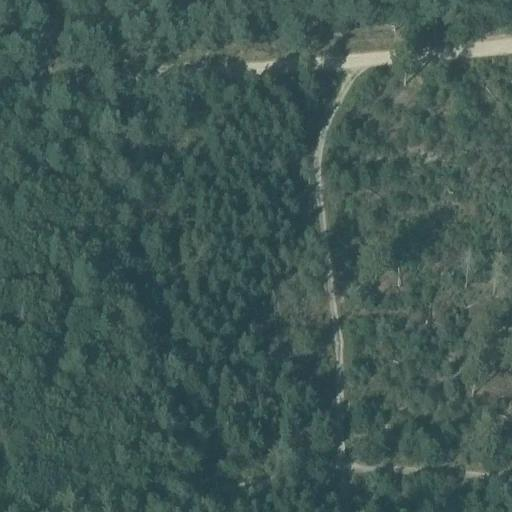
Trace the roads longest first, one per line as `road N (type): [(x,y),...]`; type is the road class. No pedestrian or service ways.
road 1 (track): [(336,457),(317,151),(353,60)]
road 2 (track): [(353,60),(0,89)]
road 3 (track): [(0,509),(130,507),(336,457)]
road 4 (track): [(336,457),(511,449)]
road 5 (track): [(511,46),(353,60)]
